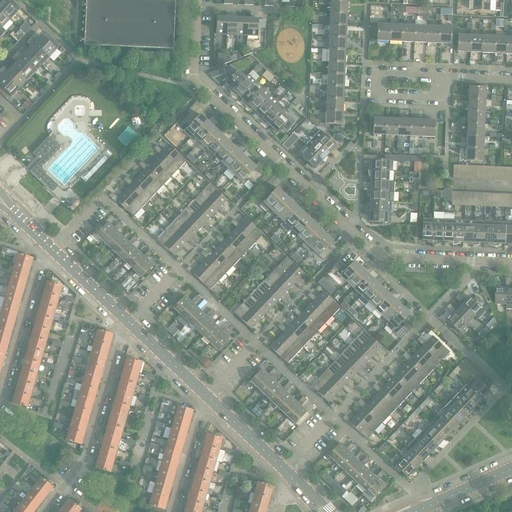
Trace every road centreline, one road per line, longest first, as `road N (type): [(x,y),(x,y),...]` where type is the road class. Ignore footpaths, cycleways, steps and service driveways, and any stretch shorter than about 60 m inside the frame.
road 1 (residential): [(511,264),(389,257),(372,248),(197,85),(196,0)]
road 2 (residential): [(42,511),(84,457),(128,323)]
road 3 (residential): [(449,77),(374,73),(373,96),(448,100)]
road 4 (residential): [(0,395),(38,264),(50,249)]
road 5 (residential): [(170,511),(206,397)]
